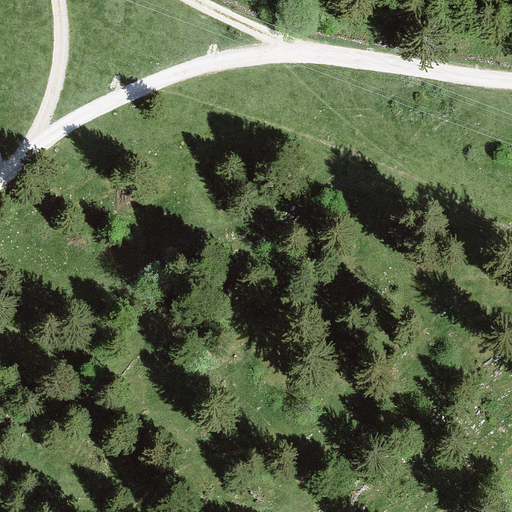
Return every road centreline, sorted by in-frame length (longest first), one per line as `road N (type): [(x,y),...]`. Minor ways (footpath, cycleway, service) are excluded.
road 1 (track): [(32,146),(168,76),(295,51)]
road 2 (track): [(295,51),(511,81)]
road 3 (track): [(58,0),(56,73),(32,146),(0,177)]
